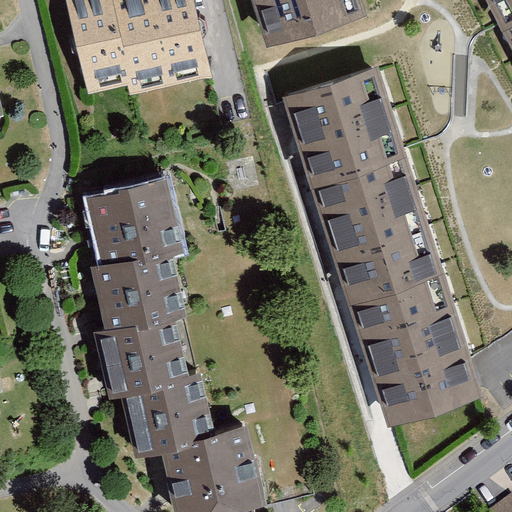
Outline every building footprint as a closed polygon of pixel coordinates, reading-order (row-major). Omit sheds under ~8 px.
[(63,0),(87,89),(121,80),(124,94),(207,73),(188,0),(63,0)] [(373,20),(366,0),(255,0),(273,52),(373,20)] [(511,0),(481,0),(511,56),(511,0)] [(370,68),(278,97),(383,422),(475,392),(370,68)] [(157,176),(75,195),(89,256),(78,258),(92,321),(77,324),(95,402),(115,398),(128,454),(154,448),(168,511),(198,511),(254,499),(237,425),(203,433),(189,373),(174,377),(159,311),(172,308),(158,247),(173,244),(157,176)] [(511,511),(511,496),(511,495),(484,511),(511,511)]
